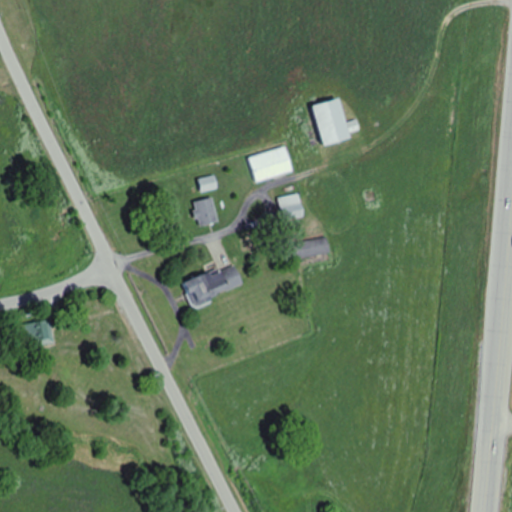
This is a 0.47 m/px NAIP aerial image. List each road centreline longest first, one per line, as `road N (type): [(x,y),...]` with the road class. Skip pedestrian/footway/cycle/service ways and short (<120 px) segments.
road 1 (primary): [(483,511),(511,186)]
road 2 (tertiary): [(233,511),(113,267)]
road 3 (tertiary): [(113,267),(0,30)]
